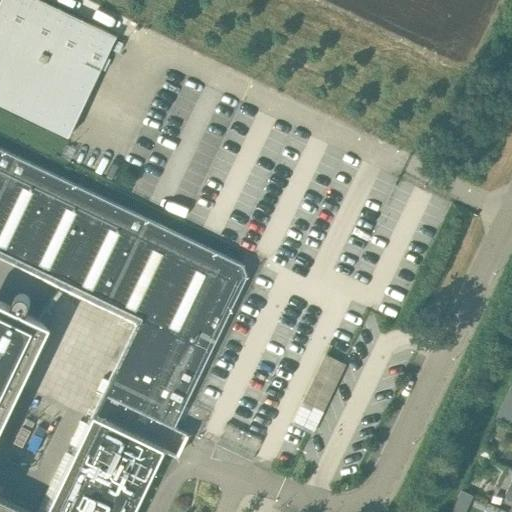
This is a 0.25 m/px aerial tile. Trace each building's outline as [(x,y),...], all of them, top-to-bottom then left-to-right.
[(0,102),(69,136),(117,36),(41,0),(1,0),(0,3),(0,102)] [(0,147),(0,250),(65,281),(143,318),(106,395),(175,427),(248,275),(244,264),(239,262),(0,147)] [(0,511),(135,511),(165,449),(95,415),(86,433),(47,511),(28,511),(0,498),(0,404),(41,321),(37,319),(26,314),(29,306),(30,305),(30,302),(30,300),(29,298),(28,296),(25,295),(23,294),(21,294),(19,294),(16,296),(14,297),(10,306),(0,301),(0,511)] [(323,352),(290,423),(312,433),(345,362),(323,352)] [(220,452),(249,452),(249,426),(220,426),(220,452)] [(462,490),(459,496),(470,502),(473,495),(462,490)]
